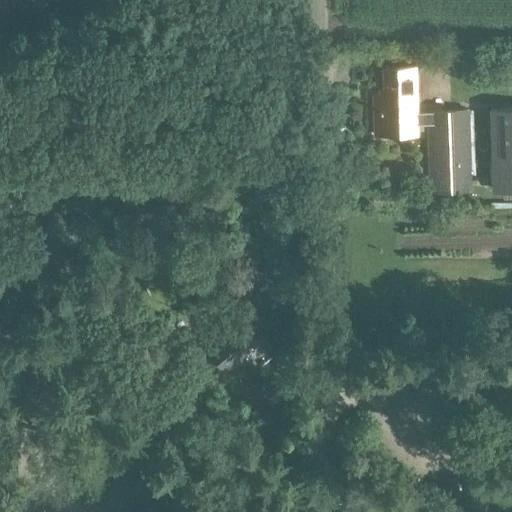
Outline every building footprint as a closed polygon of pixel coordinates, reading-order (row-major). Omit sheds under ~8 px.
[(416,136),(416,125),(416,76),(386,76),(386,95),(373,94),(373,135),(416,136)] [(511,107),(491,108),(494,190),(511,189),(511,107)] [(468,108),(427,108),(431,191),(472,189),(468,108)] [(293,143),(293,127),(233,127),(232,130),(220,131),(221,144),(231,144),(232,152),(279,152),(280,143),(293,143)] [(234,186),(251,186),(250,172),(234,173),(234,186)] [(212,225),(209,203),(115,214),(115,233),(212,225)] [(273,239),(255,240),(256,256),(274,255),(273,239)] [(234,297),(245,310),(258,299),(257,297),(265,290),(255,279),(234,297)] [(255,343),(231,316),(211,333),(216,339),(206,348),(226,370),(255,343)]
